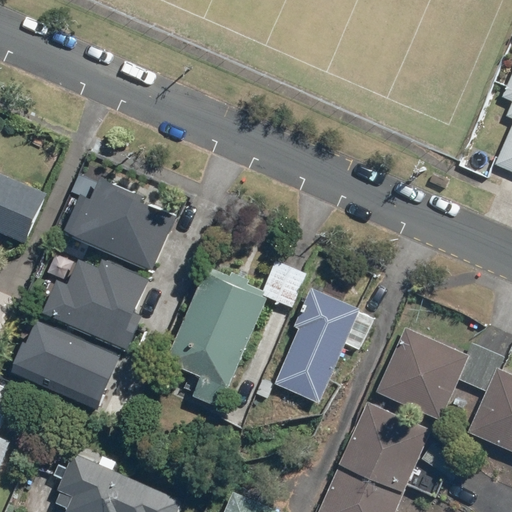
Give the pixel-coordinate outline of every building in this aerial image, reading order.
[(511,126),(495,164),(511,171),(511,70),(501,96),(511,101),(511,102),(506,116),(511,118),(511,126)] [(49,192),(0,170),(0,229),(27,241),(49,192)] [(283,240),(255,228),(244,255),(272,267),(283,240)] [(111,260),(75,244),(52,294),(127,329),(152,274),(113,256),(111,260)] [(309,272),(277,259),(263,294),(295,307),(309,272)] [(268,300),(206,273),(169,359),(204,374),(195,394),(221,405),(229,386),(231,388),(268,300)] [(362,307),(312,287),(296,326),(300,327),(276,383),(321,402),(347,342),(362,348),(375,316),(361,310),(362,307)] [(0,336),(5,339),(22,299),(0,289),(0,336)] [(472,353),(407,325),(378,391),(443,419),(472,353)] [(119,341),(114,352),(96,345),(83,375),(99,382),(97,386),(133,401),(152,355),(119,341)] [(511,370),(499,365),(470,429),(511,448),(511,370)] [(0,427),(16,391),(0,384),(0,427)] [(396,511),(433,428),(370,400),(319,511),(396,511)] [(0,467),(12,440),(0,434),(0,467)] [(181,511),(188,498),(76,451),(61,488),(63,489),(58,501),(70,506),(68,510),(72,511),(181,511)] [(287,511),(237,490),(227,511),(287,511)]
